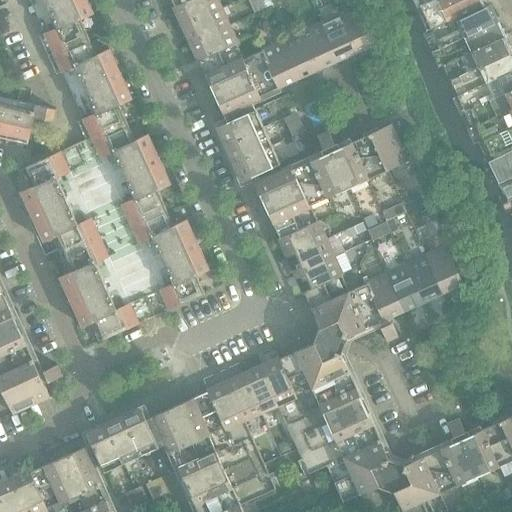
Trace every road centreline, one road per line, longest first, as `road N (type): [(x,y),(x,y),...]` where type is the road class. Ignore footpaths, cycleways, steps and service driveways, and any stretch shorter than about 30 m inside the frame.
road 1 (residential): [(264,306),(126,0)]
road 2 (residential): [(92,368),(66,339),(0,189)]
road 3 (residential): [(92,368),(264,306)]
road 4 (residential): [(0,450),(68,420),(92,368)]
